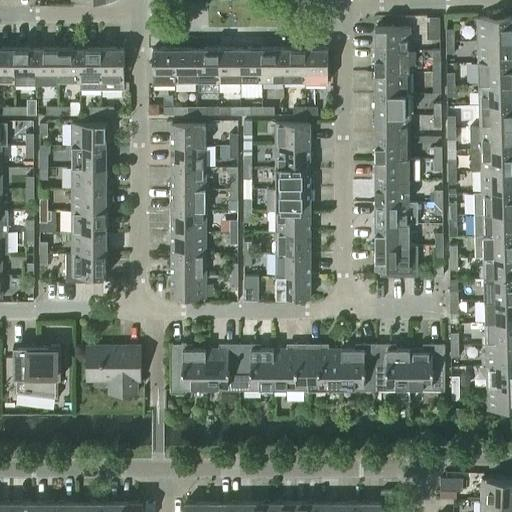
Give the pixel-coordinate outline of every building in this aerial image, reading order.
[(426,15),(427,37),(439,37),(439,15),(426,15)] [(477,16),(477,39),(511,37),(511,28),(511,24),(511,15),(477,16)] [(375,41),(375,49),(409,48),(415,48),(415,36),(409,36),(409,25),(375,26),(375,41)] [(446,28),(446,40),(454,39),(454,27),(446,28)] [(511,37),(477,39),(478,60),(511,59),(511,52),(511,51),(511,37)] [(454,39),(446,40),(446,52),(454,51),(454,39)] [(80,47),(80,81),(80,89),(101,89),(101,46),(87,46),(87,47),(80,47)] [(115,46),(101,46),(101,89),(124,88),(124,47),(115,47),(115,46)] [(176,81),(176,46),(162,46),(162,47),(153,47),(153,81),(176,81)] [(189,46),(176,46),(176,81),(197,81),(197,47),(190,47),(189,46)] [(205,47),(197,47),(197,81),(219,81),(219,46),(205,46),(205,47)] [(233,46),(219,46),(219,81),(240,81),(240,47),(233,47),(233,46)] [(248,47),(240,47),(240,81),(262,81),(262,46),(248,46),(248,47)] [(276,46),(262,46),(262,81),(284,81),(284,47),(276,47),(276,46)] [(291,47),(284,47),(284,81),(305,81),(305,46),(291,46),(291,47)] [(319,46),(305,46),(305,81),(328,81),(328,47),(319,47),(319,46)] [(0,81),(15,82),(15,47),(1,47),(1,48),(0,47),(0,81)] [(15,82),(36,81),(36,47),(29,48),(29,47),(15,47),(15,82)] [(36,81),(58,81),(58,47),(44,47),(36,47),(36,81)] [(58,81),(80,81),(80,47),(72,47),(58,47),(58,81)] [(375,56),(375,70),(409,70),(409,48),(375,49),(375,56)] [(432,58),(432,70),(440,70),(440,58),(432,58)] [(478,60),(479,82),(511,80),(511,60),(511,59),(478,60)] [(376,84),(376,91),(409,91),(409,70),(375,70),(375,84),(376,84)] [(440,70),(432,70),(433,92),(441,92),(440,70)] [(446,71),(446,83),(454,83),(454,71),(446,71)] [(511,80),(479,82),(479,103),(511,102),(511,80)] [(454,83),(446,83),(447,95),(455,95),(454,83)] [(375,99),(375,113),(410,113),(409,91),(376,91),(376,99),(375,99)] [(433,101),(433,113),(441,113),(441,101),(433,101)] [(511,102),(479,103),(480,125),(511,124),(511,102)] [(58,114),(58,105),(46,105),(46,114),(58,114)] [(70,105),(58,105),(58,114),(70,114),(70,105)] [(102,113),(102,105),(90,105),(90,113),(102,113)] [(114,105),(102,105),(102,113),(114,113),(114,105)] [(176,113),(176,105),(164,105),(164,113),(176,113)] [(188,105),(176,105),(176,113),(188,113),(188,105)] [(219,113),(219,105),(207,105),(207,113),(219,113)] [(231,105),(219,105),(219,113),(231,113),(231,105)] [(262,113),(262,105),(250,105),(250,113),(262,113)] [(274,105),(262,105),(262,113),(274,113),(274,105)] [(305,113),(305,105),(293,105),(293,113),(305,113)] [(317,105),(305,105),(305,113),(317,113),(317,105)] [(15,114),(15,106),(3,106),(3,114),(15,114)] [(27,106),(15,106),(15,114),(27,114),(27,106)] [(376,127),(376,135),(410,135),(410,113),(375,113),(375,127),(376,127)] [(441,113),(433,113),(433,125),(441,125),(441,113)] [(447,114),(447,126),(455,126),(455,114),(447,114)] [(39,133),(47,133),(47,121),(39,121),(39,133)] [(72,121),(72,144),(105,144),(105,136),(106,136),(106,121),(105,121),(72,121)] [(170,122),(170,144),(205,144),(205,121),(171,121),(171,122),(170,122)] [(243,121),(243,133),(252,133),(252,121),(243,121)] [(276,121),(276,144),(311,144),(311,130),(310,130),(310,121),(276,121)] [(511,124),(480,125),(480,147),(511,146),(511,124)] [(455,126),(447,126),(447,138),(455,138),(455,126)] [(25,132),(25,144),(33,144),(33,132),(25,132)] [(229,132),(229,144),(238,144),(238,132),(229,132)] [(375,143),(375,157),(410,157),(410,135),(376,135),(376,143),(375,143)] [(33,144),(25,144),(25,156),(33,156),(33,144)] [(39,144),(39,165),(47,165),(47,153),(50,150),(50,144),(39,144)] [(72,144),(71,165),(106,165),(106,151),(105,151),(105,144),(72,144)] [(171,158),(171,165),(205,165),(205,144),(170,144),(170,158),(171,158)] [(238,144),(229,144),(229,156),(237,156),(238,144)] [(276,144),(276,165),(310,165),(310,157),(311,157),(311,144),(276,144)] [(434,145),(434,157),(442,157),(442,144),(434,145)] [(471,169),(481,169),(511,167),(511,146),(480,147),(470,147),(471,169)] [(244,153),(244,165),(252,165),(252,153),(244,153)] [(376,171),(376,178),(410,178),(419,179),(419,157),(410,157),(375,157),(375,171),(376,171)] [(442,157),(434,157),(434,169),(442,169),(442,157)] [(447,158),(448,170),(456,170),(456,158),(447,158)] [(47,165),(39,165),(39,177),(47,178),(47,165)] [(71,165),(71,187),(105,187),(105,179),(106,179),(106,165),(71,165)] [(170,173),(170,187),(205,187),(205,165),(171,165),(171,173),(170,173)] [(229,175),(229,187),(237,187),(237,165),(227,165),(227,171),(229,175)] [(252,165),(244,165),(244,178),(252,177),(252,165)] [(276,165),(276,187),(311,187),(311,173),(310,173),(310,165),(276,165)] [(511,167),(481,169),(481,190),(511,189),(511,167)] [(456,170),(448,170),(448,182),(456,182),(456,170)] [(25,175),(25,187),(33,187),(33,175),(25,175)] [(375,186),(375,200),(410,200),(410,178),(376,178),(376,186),(375,186)] [(33,187),(25,187),(25,199),(33,199),(33,187)] [(71,187),(71,209),(106,208),(106,194),(105,194),(105,187),(71,187)] [(171,201),(171,209),(205,208),(205,187),(170,187),(170,201),(171,201)] [(237,187),(229,187),(229,199),(237,199),(237,187)] [(268,209),(276,208),(310,208),(310,201),(311,201),(311,187),(276,187),(268,187),(268,209)] [(434,188),(435,200),(443,200),(442,188),(434,188)] [(473,191),(474,212),(511,211),(511,189),(481,190),(473,191)] [(39,196),(39,208),(47,208),(47,196),(39,196)] [(244,197),(244,209),(252,209),(252,196),(244,197)] [(376,214),(376,222),(410,222),(418,222),(418,200),(410,200),(375,200),(375,214),(376,214)] [(443,200),(435,200),(435,212),(443,212),(443,200)] [(448,201),(448,213),(456,213),(456,201),(448,201)] [(47,208),(39,208),(39,230),(55,230),(55,209),(47,208)] [(71,209),(71,230),(105,230),(105,222),(106,222),(106,208),(71,209)] [(170,216),(170,230),(205,230),(205,208),(171,209),(171,216),(170,216)] [(276,208),(276,230),(311,230),(311,216),(310,216),(310,208),(276,208)] [(252,209),(244,209),(244,221),(252,221),(252,209)] [(511,211),(474,212),(475,234),(511,232),(511,211)] [(456,213),(448,213),(448,225),(457,225),(456,213)] [(25,218),(25,230),(33,230),(33,218),(25,218)] [(229,218),(229,230),(237,230),(237,218),(229,218)] [(375,229),(375,243),(410,243),(410,222),(376,222),(376,229),(375,229)] [(33,230),(25,230),(25,242),(33,242),(33,230)] [(71,230),(71,252),(106,252),(106,238),(105,238),(105,230),(71,230)] [(171,244),(171,252),(205,252),(205,230),(170,230),(170,244),(171,244)] [(237,230),(229,230),(229,242),(237,242),(237,230)] [(276,251),(276,252),(310,252),(310,244),(311,244),(311,230),(276,230),(276,239),(273,239),(272,241),(272,249),(273,251),(276,251)] [(435,231),(435,243),(443,243),(443,231),(435,231)] [(475,255),(483,255),(511,254),(511,232),(475,234),(475,255)] [(39,240),(39,252),(47,252),(47,240),(39,240)] [(244,240),(244,252),(252,252),(252,240),(244,240)] [(410,243),(375,243),(375,257),(376,257),(376,266),(381,266),(381,274),(418,274),(418,243),(410,243)] [(443,243),(435,243),(435,255),(443,255),(443,243)] [(449,244),(449,256),(457,256),(457,244),(449,244)] [(47,252),(39,252),(39,264),(47,264),(47,252)] [(106,252),(71,252),(65,252),(65,280),(86,280),(86,274),(105,274),(105,265),(106,265),(106,252)] [(170,259),(170,273),(205,273),(205,252),(171,252),(171,259),(170,259)] [(252,252),(244,252),(244,264),(252,264),(252,252)] [(276,252),(276,273),(311,273),(311,259),(310,259),(310,252),(276,252)] [(484,277),(511,276),(511,254),(483,255),(483,264),(479,264),(479,276),(484,276),(484,277)] [(449,256),(449,268),(457,268),(457,256),(449,256)] [(25,261),(25,273),(34,273),(34,261),(25,261)] [(229,261),(229,273),(237,273),(237,261),(229,261)] [(34,273),(25,273),(25,285),(34,285),(34,273)] [(205,273),(170,273),(170,287),(171,287),(171,296),(205,296),(205,273)] [(237,273),(229,273),(229,285),(237,285),(237,273)] [(311,273),(276,273),(276,296),(310,296),(310,287),(311,287),(311,273)] [(244,274),(244,298),(259,298),(258,274),(244,274)] [(511,276),(484,277),(484,299),(511,298),(511,276)] [(449,278),(450,300),(458,300),(457,288),(460,285),(460,278),(449,278)] [(511,298),(484,299),(485,320),(511,319),(511,298)] [(458,300),(450,300),(450,312),(458,312),(458,300)] [(511,319),(485,320),(485,342),(511,341),(511,319)] [(450,331),(450,343),(458,343),(458,331),(450,331)] [(486,363),(486,364),(511,363),(511,341),(485,342),(486,351),(483,351),(481,352),(481,362),(483,363),(486,363)] [(192,384),(205,384),(205,347),(184,347),(184,343),(184,342),(170,342),(170,389),(192,389),(192,384)] [(218,389),(239,389),(239,342),(225,342),(225,343),(226,343),(226,347),(205,347),(205,384),(218,384),(218,389)] [(260,384),(273,384),(273,347),(251,347),(251,343),(252,343),(252,342),(239,342),(239,389),(260,389),(260,384)] [(286,389),(307,389),(307,342),(293,342),(293,343),(294,343),(294,347),(273,347),(273,384),(286,384),(286,389)] [(328,384),(341,384),(341,347),(319,347),(319,343),(320,343),(320,342),(307,342),(307,389),(328,389),(328,384)] [(354,389),(375,389),(375,342),(361,342),(361,343),(362,343),(362,347),(341,347),(341,384),(354,384),(354,389)] [(396,384),(409,384),(409,347),(387,347),(387,343),(388,343),(388,342),(375,342),(375,389),(396,389),(396,384)] [(409,347),(409,384),(422,384),(422,389),(444,389),(444,342),(429,342),(429,343),(430,343),(430,347),(409,347)] [(458,343),(450,343),(450,355),(458,355),(458,343)] [(61,376),(61,344),(13,344),(13,376),(14,376),(14,391),(57,396),(57,376),(61,376)] [(109,378),(109,392),(136,392),(136,378),(140,378),(140,344),(85,344),(85,378),(109,378)] [(511,363),(486,364),(487,385),(511,384),(511,363)] [(451,374),(451,386),(459,386),(459,374),(451,374)] [(511,384),(487,385),(487,408),(511,407),(511,384)] [(459,386),(451,386),(451,398),(459,398),(459,386)] [(455,405),(455,414),(467,414),(467,405),(455,405)] [(439,475),(439,488),(441,488),(440,497),(455,497),(455,489),(462,489),(462,476),(439,475)] [(511,477),(481,476),(480,499),(511,500),(511,477)] [(358,501),(358,511),(393,511),(393,489),(380,489),(380,501),(358,501)] [(511,511),(511,500),(480,499),(479,511),(511,511)] [(0,511),(11,511),(11,501),(0,500),(0,511)] [(11,511),(32,511),(33,501),(11,501),(11,511)] [(32,511),(54,511),(55,501),(33,501),(32,511)] [(54,511),(76,511),(76,501),(55,501),(54,511)] [(76,511),(98,511),(98,501),(76,501),(76,511)] [(98,511),(119,511),(120,501),(98,501),(98,511)] [(120,501),(119,511),(142,511),(142,501),(120,501)] [(144,501),(144,511),(154,511),(154,501),(144,501)] [(184,511),(206,511),(207,501),(184,501),(184,511)] [(206,511),(228,511),(228,501),(207,501),(206,511)] [(228,511),(249,511),(250,501),(228,501),(228,511)] [(249,511),(271,511),(272,501),(250,501),(249,511)] [(271,511),(293,511),(293,501),(272,501),(271,511)] [(293,511),(315,511),(315,501),(293,501),(293,511)] [(315,511),(336,511),(337,501),(315,501),(315,511)] [(336,511),(358,511),(358,501),(337,501),(336,511)]
